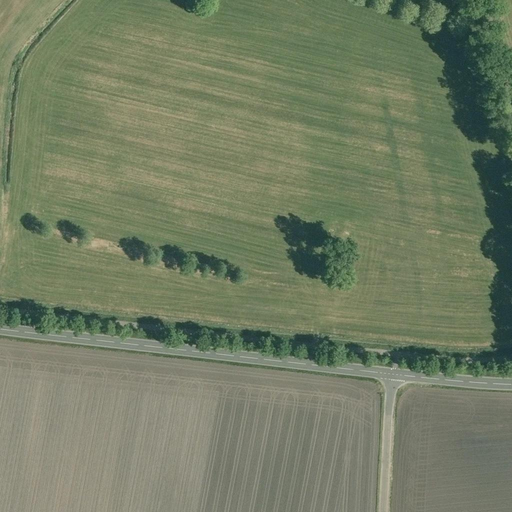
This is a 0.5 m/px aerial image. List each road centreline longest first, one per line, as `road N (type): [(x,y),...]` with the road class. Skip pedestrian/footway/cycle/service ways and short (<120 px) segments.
road 1 (secondary): [(392,373),(0,328)]
road 2 (unclassified): [(383,511),(392,373)]
road 3 (secondary): [(511,383),(392,373)]
